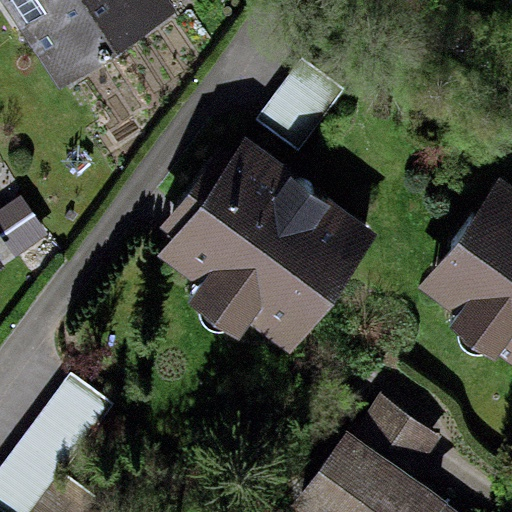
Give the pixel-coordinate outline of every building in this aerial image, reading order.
[(6,0),(64,82),(174,6),(169,0),(6,0)] [(343,87),(308,61),(266,118),(301,143),(343,87)] [(380,229),(248,133),(206,191),(161,252),(294,348),(380,229)] [(511,176),(504,170),(419,284),(511,351),(511,176)] [(102,402),(61,372),(0,454),(0,503),(12,511),(86,511),(100,494),(57,463),(102,402)] [(444,430),(376,384),(295,501),(310,511),(489,511),(420,465),(444,430)]
